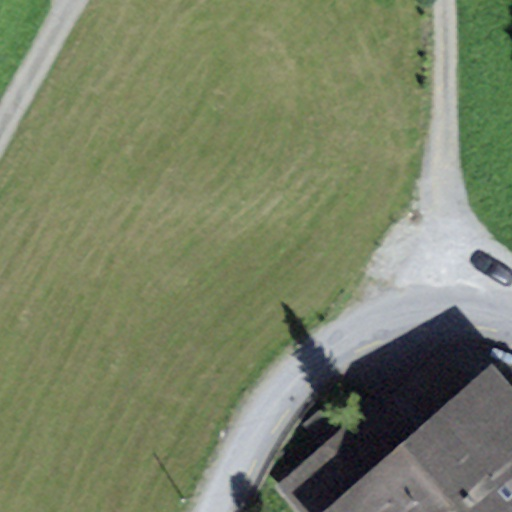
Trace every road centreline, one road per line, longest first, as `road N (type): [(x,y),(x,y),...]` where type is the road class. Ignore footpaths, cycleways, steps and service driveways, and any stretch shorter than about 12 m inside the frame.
road 1 (unclassified): [(511,315),(441,305),(408,310),(315,358),(279,393),(217,511)]
road 2 (track): [(456,0),(441,305)]
